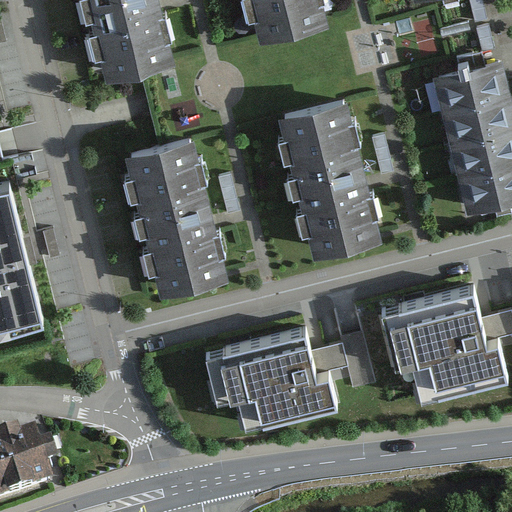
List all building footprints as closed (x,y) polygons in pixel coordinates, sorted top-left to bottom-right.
[(159,0),(88,0),(107,77),(175,60),(159,0)] [(320,0),(248,0),(259,40),(326,23),(320,0)] [(497,59),(438,74),(446,106),(505,91),(497,59)] [(511,117),(505,91),(446,106),(455,137),(511,122),(511,117)] [(344,100),(277,116),(311,256),(378,239),(344,100)] [(511,122),(455,137),(463,169),(511,156),(511,122)] [(193,137),(126,153),(161,293),(228,276),(193,137)] [(511,156),(463,169),(471,201),(511,190),(511,156)] [(17,174),(0,177),(0,318),(47,308),(17,174)] [(476,290),(388,310),(399,354),(418,350),(427,387),(509,367),(501,331),(486,335),(476,290)] [(306,325),(209,348),(220,392),(239,387),(248,424),(339,403),(331,367),(316,370),(306,325)] [(0,494),(53,480),(39,432),(0,443),(0,494)]
